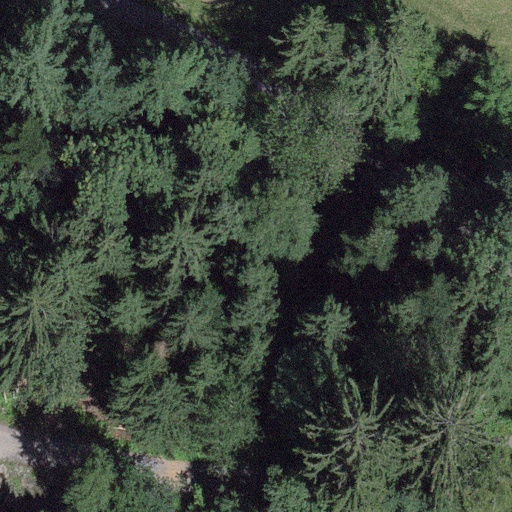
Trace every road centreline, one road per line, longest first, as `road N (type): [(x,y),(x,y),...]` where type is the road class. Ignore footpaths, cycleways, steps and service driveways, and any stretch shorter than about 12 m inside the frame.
road 1 (track): [(511,278),(432,183),(52,0)]
road 2 (track): [(511,453),(405,474),(210,479),(0,436)]
